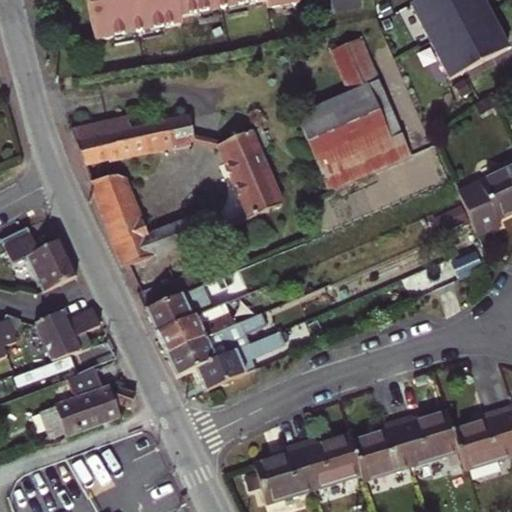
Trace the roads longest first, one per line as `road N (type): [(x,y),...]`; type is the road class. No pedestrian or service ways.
road 1 (residential): [(183,443),(309,388),(509,325)]
road 2 (secondary): [(168,413),(60,179)]
road 3 (unknown): [(36,104),(272,94)]
road 4 (secondary): [(60,179),(8,0)]
road 5 (residential): [(168,413),(0,469)]
